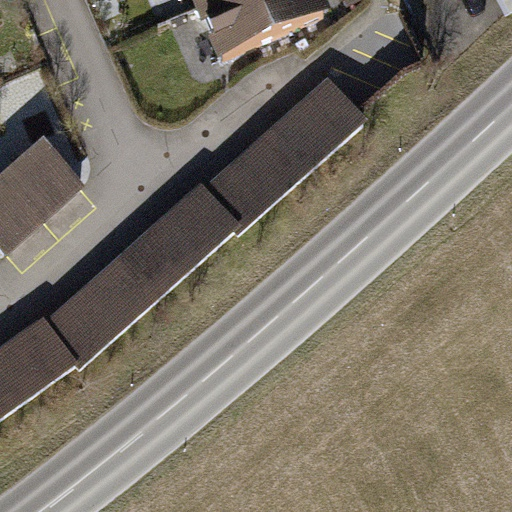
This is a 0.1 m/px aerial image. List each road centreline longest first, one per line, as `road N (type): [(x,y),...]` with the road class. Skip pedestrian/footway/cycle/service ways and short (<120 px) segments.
road 1 (primary): [(40,511),(182,399),(511,105)]
road 2 (unknown): [(379,14),(214,83),(136,167)]
road 3 (unknown): [(136,167),(0,249)]
